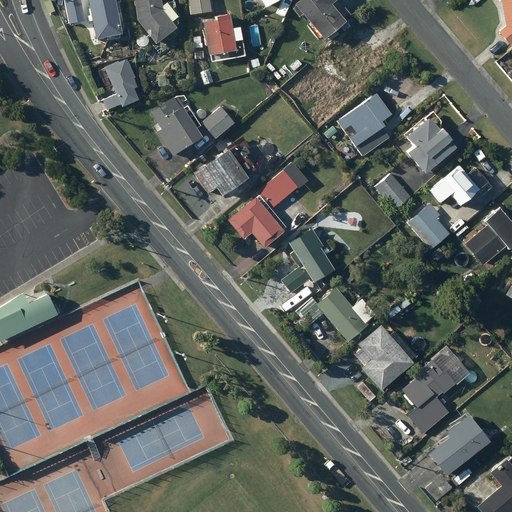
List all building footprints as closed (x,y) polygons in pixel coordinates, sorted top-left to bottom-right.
[(49,0),(47,0),(44,2),(48,13),(54,11),(49,0)] [(119,33),(120,32),(113,0),(87,0),(95,37),(106,35),(107,39),(119,36),(119,33)] [(171,21),(177,16),(166,2),(161,5),(159,0),(134,0),(137,19),(155,43),(175,27),(171,21)] [(208,0),(187,0),(190,14),(210,11),(208,0)] [(330,3),(333,0),(297,0),(294,3),(323,38),(344,20),(330,3)] [(511,0),(501,0),(505,25),(499,31),(511,45),(511,43),(511,0)] [(202,21),(208,54),(235,49),(233,41),(241,39),(239,26),(231,28),(228,13),(214,16),(215,18),(202,21)] [(356,28),(328,51),(352,80),(380,57),(356,28)] [(199,36),(192,37),(192,47),(202,47),(202,43),(200,43),(199,36)] [(250,61),(252,67),(259,65),(257,58),(250,61)] [(117,61),(104,66),(115,94),(102,100),(106,109),(120,103),(121,106),(138,99),(133,88),(136,86),(132,78),(134,77),(126,59),(117,62),(117,61)] [(298,59),(290,66),(294,70),(301,64),(298,59)] [(201,72),(203,84),(212,82),(209,70),(201,72)] [(381,121),(390,114),(376,93),(337,121),(362,156),(388,137),(381,126),(384,124),(381,121)] [(150,111),(161,129),(157,132),(171,155),(201,137),(183,107),(184,106),(177,96),(174,98),(173,97),(150,111)] [(219,106),(201,122),(215,138),(233,123),(219,106)] [(454,147),(449,140),(451,139),(441,127),(438,129),(428,117),(406,136),(414,145),(406,152),(424,173),(454,147)] [(216,141),(223,150),(231,144),(224,135),(216,141)] [(248,178),(239,165),(242,163),(232,147),(193,172),(207,193),(216,187),(221,195),(248,178)] [(272,156),(278,161),(283,157),(277,151),(272,156)] [(459,165),(429,190),(439,202),(449,193),(459,205),(479,188),(459,165)] [(284,169),(256,191),(258,194),(226,219),(242,239),(251,232),(262,247),(286,228),(270,208),(297,186),(284,169)] [(391,173),(374,186),(393,209),(409,196),(391,173)] [(406,223),(430,249),(448,232),(435,218),(440,214),(429,202),(406,223)] [(511,222),(499,208),(485,221),(487,223),(465,243),(484,265),(505,245),(508,249),(511,245),(511,222)] [(324,216),(323,224),(355,227),(356,220),(324,216)] [(311,228),(288,243),(293,251),(289,253),(296,264),(299,261),(313,281),(333,268),(320,247),(322,245),(311,228)] [(438,247),(429,254),(435,261),(443,254),(438,247)] [(298,266),(280,279),(290,292),(308,279),(298,266)] [(323,312),(348,342),(367,325),(334,286),(316,301),(312,297),(290,316),(302,330),(323,312)] [(0,339),(56,313),(47,294),(27,303),(22,293),(18,295),(0,306),(0,339)] [(476,294),(470,299),(476,305),(481,300),(476,294)] [(355,353),(364,364),(361,367),(380,389),(413,362),(410,358),(414,355),(393,330),(388,334),(380,325),(357,344),(361,348),(355,353)] [(447,411),(435,397),(441,391),(443,393),(455,383),(444,370),(442,372),(431,359),(411,375),(414,379),(402,390),(410,399),(398,409),(405,417),(407,415),(422,433),(447,411)] [(375,396),(363,382),(357,387),(369,401),(375,396)] [(450,436),(428,454),(445,475),(489,441),(467,414),(446,431),(450,436)] [(489,471),(500,485),(476,506),(480,511),(510,511),(511,511),(511,459),(508,455),(489,471)] [(465,470),(454,479),(458,484),(469,475),(465,470)] [(440,475),(425,489),(435,500),(451,486),(440,475)]
